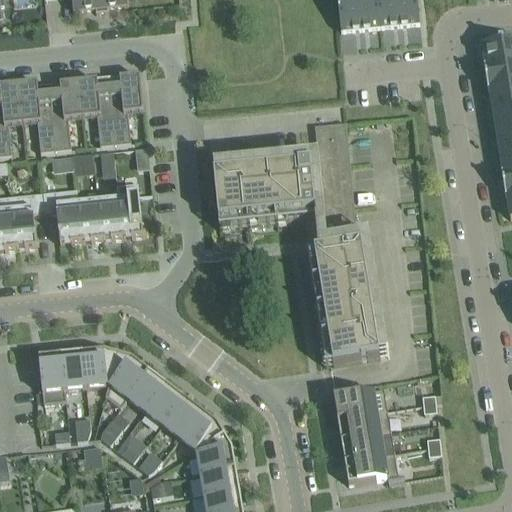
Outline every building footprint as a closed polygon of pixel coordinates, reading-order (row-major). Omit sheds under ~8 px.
[(65,0),(66,3),(72,3),(74,16),(96,14),(97,18),(109,17),(109,12),(128,10),(127,0),(65,0)] [(338,0),(342,37),(362,35),(358,0),(338,0)] [(358,0),(362,35),(381,33),(377,0),(358,0)] [(377,0),(381,33),(400,31),(397,0),(377,0)] [(397,0),(400,31),(420,29),(417,0),(397,0)] [(485,71),(485,72),(511,67),(511,44),(482,50),(486,71),(485,71)] [(511,67),(485,72),(489,94),(511,89),(511,67)] [(140,81),(120,83),(121,85),(110,86),(116,150),(132,149),(129,119),(144,117),(140,81)] [(110,86),(99,87),(98,85),(80,87),(83,124),(98,122),(101,152),(116,150),(110,86)] [(50,90),(39,91),(38,87),(19,89),(24,130),(38,128),(41,158),(57,157),(50,90)] [(69,125),(83,124),(80,87),(50,90),(57,157),(72,155),(69,125)] [(19,89),(1,91),(1,95),(0,95),(0,162),(12,161),(9,131),(24,130),(19,89)] [(511,89),(489,94),(489,95),(490,95),(490,97),(493,115),(511,111),(511,89)] [(496,136),(511,133),(511,111),(493,115),(496,136)] [(358,242),(347,128),(315,132),(318,162),(215,172),(216,180),(215,180),(221,235),(287,228),(310,226),(316,257),(308,259),(320,333),(322,342),(326,372),(381,363),(381,362),(389,361),(370,240),(358,242)] [(511,155),(511,133),(496,136),(498,147),(500,157),(511,155)] [(136,155),(137,162),(148,161),(148,153),(136,155)] [(511,177),(511,155),(500,157),(503,178),(502,178),(502,179),(511,177)] [(56,179),(97,178),(96,159),(55,161),(56,179)] [(511,177),(502,179),(506,200),(511,199),(511,177)] [(117,192),(118,204),(119,204),(123,244),(127,243),(127,242),(132,242),(133,243),(147,241),(147,239),(144,240),(139,190),(117,192)] [(78,196),(44,199),(46,219),(58,218),(62,250),(66,250),(66,248),(72,248),(72,249),(83,248),(78,208),(79,208),(78,196)] [(44,199),(11,203),(17,255),(20,254),(20,253),(26,252),(26,254),(38,252),(38,251),(35,221),(46,219),(44,199)] [(11,203),(0,204),(0,255),(5,255),(6,256),(17,255),(11,203)] [(118,204),(99,206),(103,246),(106,245),(106,244),(112,244),(112,245),(123,244),(119,204),(118,204)] [(99,206),(79,208),(78,208),(83,248),(86,247),(86,246),(92,246),(92,247),(103,246),(99,206)] [(119,360),(106,356),(84,358),(87,394),(110,391),(119,360)] [(66,396),(87,394),(84,358),(62,360),(66,396)] [(39,387),(40,398),(43,398),(66,396),(62,360),(40,363),(42,387),(39,387)] [(150,377),(132,363),(132,364),(119,360),(110,391),(106,403),(121,415),(128,405),(150,377)] [(128,405),(145,418),(167,390),(150,377),(128,405)] [(145,418),(163,431),(184,403),(167,390),(145,418)] [(335,403),(338,426),(388,417),(384,395),(335,403)] [(423,403),(424,411),(437,410),(436,401),(423,403)] [(163,431),(180,444),(201,416),(184,403),(163,431)] [(437,410),(424,411),(425,420),(438,418),(437,410)] [(226,441),(219,430),(201,416),(180,444),(198,458),(226,441)] [(388,417),(338,426),(342,448),(382,441),(392,439),(388,417)] [(77,436),(91,435),(90,425),(76,426),(77,436)] [(117,443),(123,436),(112,427),(106,435),(117,443)] [(77,436),(78,447),(88,446),(91,435),(77,436)] [(117,443),(106,435),(103,438),(101,444),(111,451),(117,443)] [(70,437),(55,439),(56,449),(71,448),(70,437)] [(233,453),(226,441),(198,458),(202,481),(237,475),(233,453)] [(346,467),(386,460),(382,441),(342,448),(346,467)] [(428,446),(429,454),(441,453),(441,444),(428,446)] [(101,452),(85,454),(86,465),(102,463),(101,452)] [(129,452),(122,460),(134,469),(140,460),(129,452)] [(441,453),(429,454),(429,463),(442,461),(441,453)] [(157,474),(163,466),(152,457),(146,465),(157,474)] [(395,459),(386,460),(346,467),(349,490),(377,485),(399,482),(395,459)] [(7,462),(0,462),(0,486),(10,485),(7,462)] [(155,477),(157,474),(146,465),(139,473),(149,481),(155,477)] [(206,502),(241,496),(237,475),(202,481),(206,502)] [(172,486),(161,488),(164,502),(174,500),(172,486)] [(161,488),(152,494),(153,504),(164,502),(161,488)] [(207,511),(243,511),(241,496),(206,502),(207,511)]
